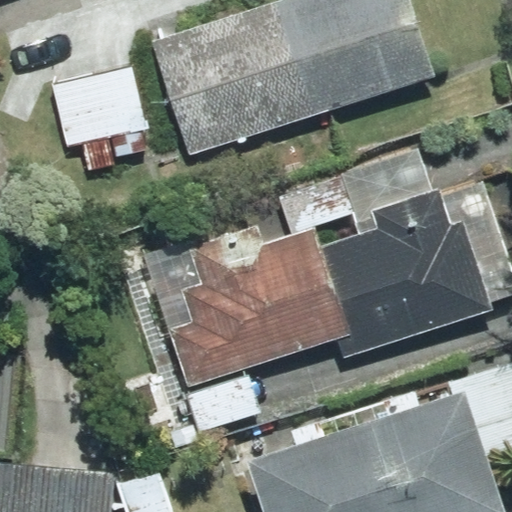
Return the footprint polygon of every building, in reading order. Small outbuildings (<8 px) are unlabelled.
[(402,0),(264,0),(144,39),(183,158),(428,79),(402,0)] [(140,154),(135,132),(145,130),(132,66),(50,83),(62,147),(76,144),(83,174),(118,167),(116,158),(140,154)] [(248,208),(131,248),(195,435),(263,411),(248,368),(330,339),(338,361),(511,301),(511,267),(479,172),(368,210),(372,222),(315,242),(309,226),(260,243),(248,208)] [(380,410),(326,426),(323,415),(285,425),(289,437),(237,452),(254,511),(492,511),(477,462),(511,451),(511,358),(444,379),(447,390),(411,401),(407,390),(377,399),(380,410)] [(28,464),(24,511),(105,511),(109,471),(28,464)] [(172,511),(155,468),(113,485),(123,511),(172,511)]
